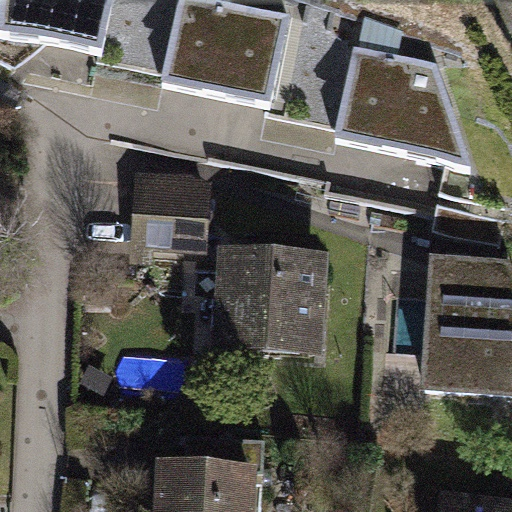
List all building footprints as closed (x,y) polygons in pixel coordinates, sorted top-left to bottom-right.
[(98,0),(0,0),(0,42),(95,58),(98,0)] [(267,28),(171,11),(157,90),(253,106),(267,28)] [(423,76),(344,62),(327,150),(451,171),(423,76)] [(208,177),(132,176),(131,260),(207,261),(208,177)] [(324,257),(221,255),(220,290),(219,356),(321,358),(324,257)] [(511,274),(434,268),(421,409),(511,413),(511,274)] [(252,474),(154,470),(153,487),(152,511),(250,511),(251,499),(252,474)] [(511,511),(511,504),(438,500),(436,511),(511,511)]
